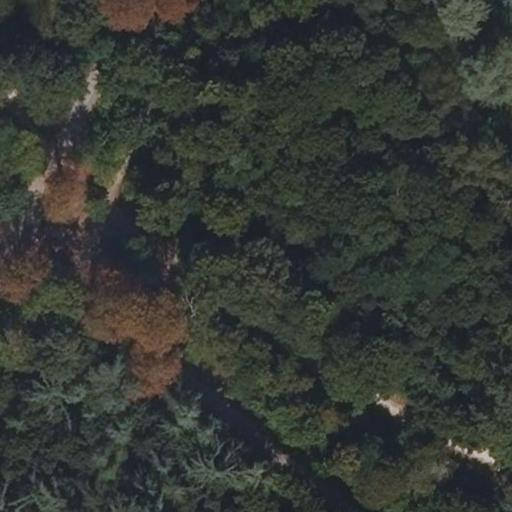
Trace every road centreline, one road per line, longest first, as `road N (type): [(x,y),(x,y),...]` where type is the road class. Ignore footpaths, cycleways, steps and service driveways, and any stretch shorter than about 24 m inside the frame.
road 1 (track): [(18,240),(341,511)]
road 2 (track): [(140,0),(43,192)]
